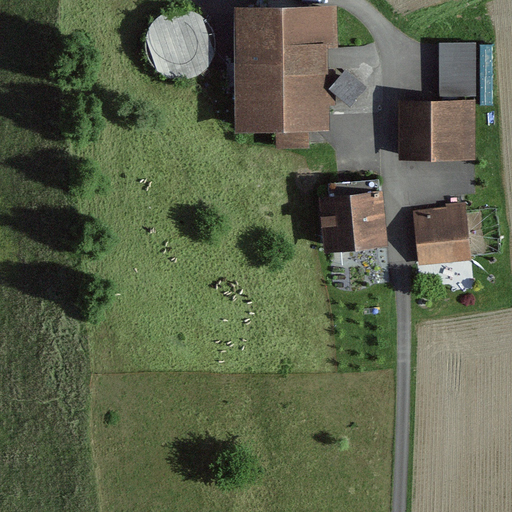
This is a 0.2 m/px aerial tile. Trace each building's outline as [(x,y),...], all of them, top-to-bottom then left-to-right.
[(325,25),(245,27),(245,140),(325,138),(325,25)] [(444,93),(480,93),(480,43),(444,43),(444,93)] [(347,76),(330,93),(347,111),(365,94),(347,76)] [(415,104),(416,156),(469,155),(468,103),(415,104)] [(324,246),(376,245),(375,188),(323,189),(324,246)] [(466,209),(415,215),(424,270),(471,264),(466,209)]
